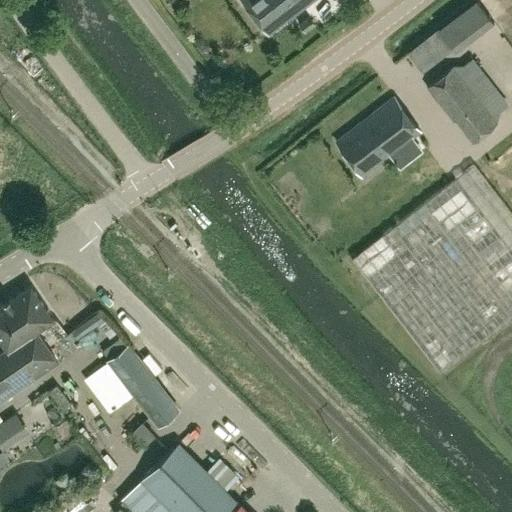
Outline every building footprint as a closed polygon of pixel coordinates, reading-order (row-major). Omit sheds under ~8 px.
[(241,0),(268,33),(310,0),(241,0)] [(498,0),(463,0),(411,34),(425,56),(455,37),(460,44),(508,14),(498,0)] [(299,23),(305,31),(314,24),(308,16),(299,23)] [(511,29),(495,44),(511,62),(511,61),(511,29)] [(452,65),(426,85),(454,120),(455,119),(472,141),(496,122),(452,65)] [(394,95),(335,140),(362,175),(420,131),(394,95)] [(509,113),(511,111),(511,97),(503,104),(509,113)] [(511,212),(474,163),(351,257),(440,371),(511,315),(511,212)] [(54,318),(31,284),(0,304),(0,338),(6,348),(0,352),(0,400),(58,362),(36,330),(54,318)] [(68,322),(59,327),(70,346),(79,341),(68,322)] [(126,344),(107,358),(89,372),(101,387),(96,391),(109,407),(131,390),(159,425),(178,411),(126,344)] [(87,419),(96,409),(84,399),(75,408),(87,419)] [(154,434),(142,422),(132,431),(144,443),(154,434)] [(238,511),(224,498),(172,447),(140,479),(141,479),(121,499),(134,511),(238,511)] [(301,503),(308,496),(286,476),(279,483),(301,503)]
